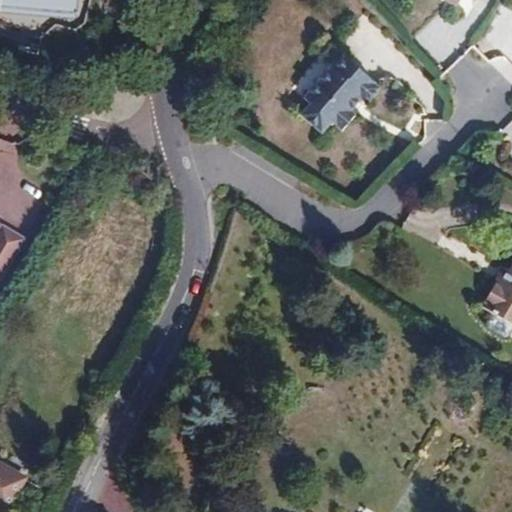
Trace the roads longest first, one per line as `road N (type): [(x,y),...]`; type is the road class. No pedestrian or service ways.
road 1 (residential): [(69,511),(183,296),(194,228),(161,129)]
road 2 (residential): [(161,129),(354,227),(502,94)]
road 3 (residential): [(0,99),(126,137),(161,129)]
road 4 (residential): [(161,129),(169,47),(190,0)]
